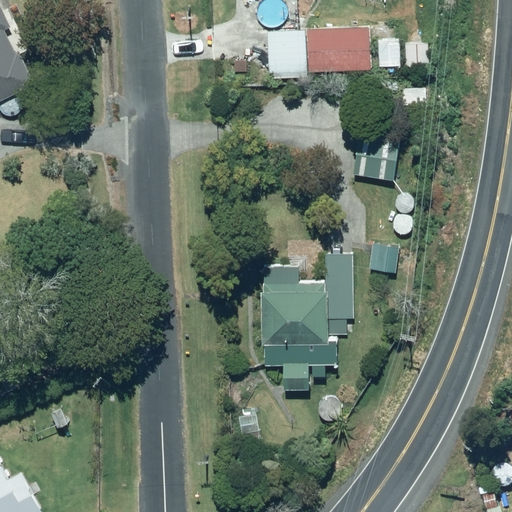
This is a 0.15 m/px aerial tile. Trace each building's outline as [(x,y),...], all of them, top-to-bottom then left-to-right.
[(0,0),(0,98),(43,77),(26,43),(23,45),(12,23),(18,20),(7,0),(0,0)] [(375,28),(314,30),(316,73),(377,70),(375,28)] [(308,74),(308,33),(266,32),(266,74),(308,74)] [(380,40),(381,67),(404,66),(404,40),(380,40)] [(431,43),(405,44),(405,70),(432,69),(431,43)] [(396,81),(367,83),(368,99),(397,98),(396,81)] [(271,284),(272,292),(268,292),(269,345),(273,344),(273,364),(290,364),(290,390),(316,389),(315,366),(346,365),(345,338),(360,338),(357,253),(330,254),(331,283),(271,284)] [(4,453),(0,455),(0,511),(46,511),(52,509),(30,468),(15,475),(4,453)]
